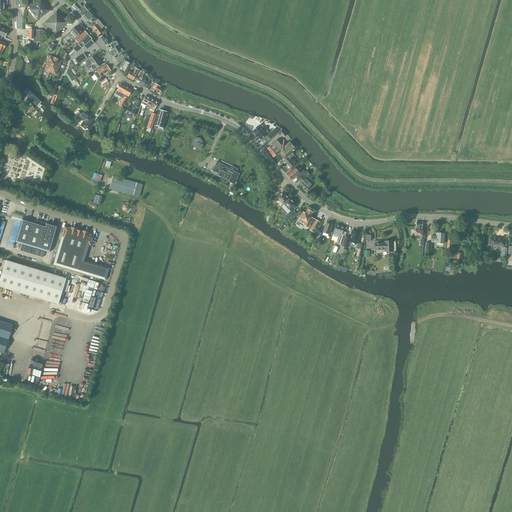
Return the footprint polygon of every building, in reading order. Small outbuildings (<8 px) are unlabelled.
[(15,0),(15,6),(18,8),(26,7),(28,5),(27,0),(15,0)] [(38,20),(50,11),(49,11),(47,8),(47,7),(41,0),(39,0),(29,9),(38,20)] [(73,6),(77,11),(82,6),(80,4),(83,0),(82,0),(78,0),(77,1),(78,2),(73,6)] [(88,11),(90,10),(89,8),(87,10),(84,7),(78,12),(82,16),(88,11)] [(56,35),(68,23),(56,11),(44,23),(52,32),(53,32),(56,35)] [(96,20),(88,11),(82,17),(87,22),(90,19),(93,23),(96,20)] [(98,35),(103,32),(101,29),(104,27),(98,19),(95,22),(97,25),(92,28),(98,35)] [(76,38),(82,32),(76,26),(70,32),(63,39),(69,44),(76,38)] [(42,42),(43,30),(34,30),(33,39),(33,46),(37,46),(37,42),(42,42)] [(76,39),(74,40),(78,44),(82,41),(87,36),(86,36),(88,34),(85,30),(76,39)] [(106,46),(110,43),(107,39),(108,38),(106,34),(107,33),(106,32),(102,34),(103,35),(100,37),(106,46)] [(78,44),(74,49),(77,52),(81,47),(83,45),(87,49),(93,43),(92,41),(93,40),(88,36),(87,37),(79,45),(78,44)] [(121,52),(123,51),(122,49),(120,50),(117,51),(114,46),(118,45),(116,41),(110,45),(112,48),(113,47),(113,49),(109,51),(112,58),(122,52),(121,52)] [(83,54),(75,59),(78,64),(86,58),(83,54)] [(118,63),(122,61),(124,57),(122,54),(115,58),(118,63)] [(83,66),(82,67),(83,70),(84,69),(85,68),(98,60),(94,55),(88,59),(85,61),(87,64),(83,66)] [(61,62),(50,57),(44,69),(55,74),(61,62)] [(85,68),(84,69),(85,71),(87,71),(91,68),(93,71),(101,65),(98,60),(85,68)] [(126,73),(131,64),(124,60),(120,67),(123,68),(122,70),(126,73)] [(101,77),(110,71),(107,65),(97,71),(101,77)] [(137,75),(140,71),(136,68),(133,73),(130,71),(127,77),(133,80),(136,75),(137,75)] [(146,88),(149,82),(143,79),(147,72),(142,69),(135,82),(146,88)] [(159,94),(162,88),(160,87),(157,85),(160,80),(154,78),(150,84),(153,85),(150,90),(156,94),(157,93),(159,94)] [(121,84),(117,90),(125,95),(128,97),(132,90),(129,88),(121,84)] [(27,89),(23,93),(37,107),(41,103),(27,89)] [(123,108),(125,102),(127,98),(124,96),(119,105),(123,108)] [(139,107),(136,113),(141,115),(142,111),(141,110),(142,107),(144,109),(146,106),(150,98),(145,96),(141,103),(142,104),(141,106),(140,105),(139,107)] [(147,110),(145,116),(147,117),(149,110),(150,108),(154,101),(150,98),(146,106),(148,107),(147,110)] [(135,109),(139,102),(136,100),(132,107),(129,106),(123,117),(124,117),(125,114),(132,117),(130,120),(136,110),(135,109)] [(154,101),(150,108),(154,111),(158,103),(154,101)] [(163,127),(168,112),(159,109),(154,124),(153,126),(155,127),(156,125),(163,127)] [(89,130),(93,124),(91,122),(92,120),(90,118),(90,117),(81,110),(77,115),(84,121),(81,126),(85,129),(86,128),(89,130)] [(152,113),(147,127),(148,128),(151,129),(155,114),(152,113)] [(20,123),(31,131),(34,126),(22,119),(20,123)] [(259,125),(253,131),(256,134),(255,135),(258,138),(258,137),(262,140),(269,133),(261,124),(259,126),(259,125)] [(271,139),(278,133),(274,129),(268,135),(271,139)] [(287,135),(282,129),(278,133),(280,135),(281,134),(284,137),(287,135)] [(200,148),(202,145),(198,143),(199,140),(195,138),(192,144),(200,148)] [(286,157),(294,149),(296,147),(291,141),(286,146),(286,145),(282,145),(277,140),(272,144),(273,145),(267,149),(274,157),(279,153),(281,151),(286,157)] [(294,149),(286,157),(285,158),(286,160),(283,162),(286,166),(283,169),(286,172),(296,164),(294,161),(293,162),(290,159),(295,155),(294,154),(296,152),(294,149)] [(222,166),(221,166),(222,164),(217,161),(213,171),(214,170),(219,173),(218,175),(230,181),(231,179),(236,182),(240,174),(237,172),(239,169),(232,166),(230,171),(228,170),(229,169),(223,166),(222,166)] [(295,168),(287,174),(292,180),(296,176),(299,179),(305,172),(304,170),(300,173),(295,168)] [(304,181),(299,186),(303,189),(311,179),(308,176),(310,174),(307,171),(300,178),(304,181)] [(112,176),(109,189),(139,197),(142,184),(112,176)] [(311,179),(303,189),(306,192),(314,182),(311,179)] [(284,204),(290,198),(284,191),(278,196),(280,198),(276,202),(280,207),(283,204),(284,205),(284,204)] [(290,198),(284,204),(284,205),(281,207),(287,213),(288,212),(289,213),(293,218),(297,213),(295,211),(296,209),(295,208),(296,207),(296,206),(294,204),(295,203),(291,198),(290,198)] [(303,212),(299,218),(302,220),(300,222),(304,224),(303,225),(311,229),(310,230),(314,232),(321,222),(312,217),(314,213),(308,209),(306,213),(303,212)] [(16,243),(33,248),(51,253),(58,227),(47,223),(46,226),(23,219),(16,243)] [(415,230),(415,235),(420,236),(420,239),(425,239),(426,231),(423,231),(424,226),(422,226),(423,222),(417,221),(417,227),(417,228),(416,230),(415,230)] [(329,234),(333,225),(326,223),(323,232),(329,234)] [(343,232),(345,227),(337,224),(334,236),(340,238),(338,244),(342,245),(346,233),(343,232)] [(452,233),(458,233),(458,224),(452,224),(451,226),(450,225),(449,232),(448,241),(447,249),(451,249),(453,238),(451,238),(452,233)] [(63,232),(53,265),(105,280),(109,268),(84,260),(89,245),(91,246),(94,236),(94,235),(89,234),(90,233),(82,230),(81,231),(77,230),(78,229),(70,227),(69,228),(65,226),(64,226),(63,232)] [(347,237),(345,247),(349,248),(350,242),(358,245),(357,248),(361,249),(362,245),(362,244),(358,243),(358,244),(361,233),(353,231),(351,238),(347,237)] [(319,245),(324,233),(319,232),(318,238),(317,237),(315,243),(319,245)] [(444,244),(445,233),(438,233),(438,237),(436,236),(432,236),(431,242),(437,243),(444,244)] [(489,237),(488,246),(501,247),(500,257),(507,258),(508,248),(506,248),(506,239),(489,237)] [(393,251),(393,241),(385,241),(385,243),(376,243),(376,250),(385,249),(386,252),(393,251)] [(6,261),(0,280),(0,287),(58,305),(66,279),(6,261)] [(0,352),(4,353),(13,325),(0,320),(0,352)]
